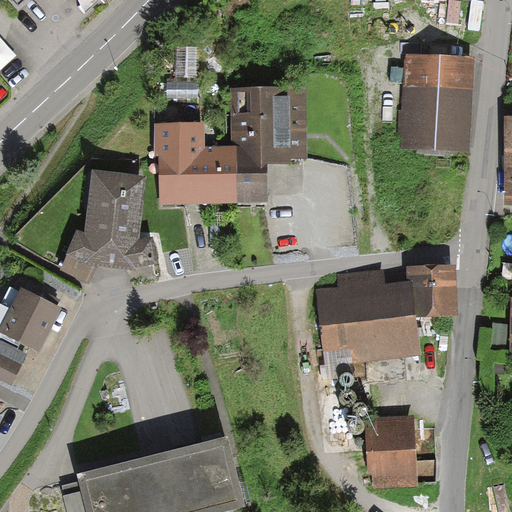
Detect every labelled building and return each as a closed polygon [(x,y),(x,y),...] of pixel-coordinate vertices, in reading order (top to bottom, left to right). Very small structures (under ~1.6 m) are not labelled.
[(397,150),(466,156),(473,63),(404,57),(397,150)] [(232,151),(238,151),(239,205),(264,205),(264,170),(292,170),(292,163),(304,163),(304,93),(232,93),(232,151)] [(511,120),(503,121),(503,206),(511,205),(511,120)] [(159,206),(239,205),(238,151),(232,151),(204,151),(203,127),(155,128),(155,156),(158,156),(159,206)] [(145,183),(93,176),(87,238),(78,235),(63,272),(90,285),(98,269),(136,273),(136,270),(154,267),(152,241),(137,244),(145,183)] [(337,290),(317,293),(323,354),(353,350),(353,366),(420,356),(417,321),(457,318),(455,270),(408,270),(408,287),(387,288),(387,271),(337,274),(337,290)] [(0,337),(39,356),(60,311),(25,295),(15,315),(4,310),(0,317),(0,337)] [(0,381),(12,387),(27,355),(0,343),(0,381)] [(366,479),(410,477),(407,425),(364,427),(366,479)] [(228,511),(228,509),(241,505),(224,440),(71,480),(75,496),(63,499),(66,511),(228,511)]
